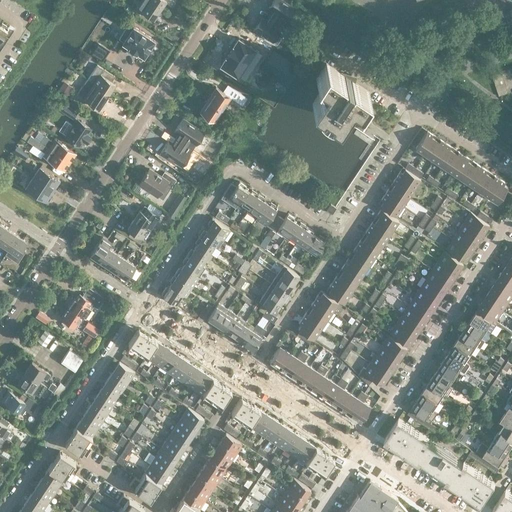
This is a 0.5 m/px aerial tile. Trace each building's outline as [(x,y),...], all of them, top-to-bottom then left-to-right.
[(155,17),(160,9),(146,0),(140,0),(136,7),(154,18),(152,20),(158,23),(160,20),(155,17)] [(146,0),(160,9),(165,2),(170,5),(172,2),(169,0),(146,0)] [(287,19),(294,8),(282,0),(273,0),(268,7),(273,10),(269,15),(279,22),(282,17),(287,19)] [(280,29),(276,27),(279,22),(269,15),(266,20),(262,17),(254,29),(272,41),(280,29)] [(0,40),(9,27),(2,23),(0,25),(0,24),(0,40)] [(144,57),(148,50),(155,40),(133,25),(132,27),(128,25),(119,38),(123,40),(122,42),(127,46),(129,47),(128,48),(136,53),(137,52),(144,57)] [(227,55),(221,64),(237,75),(238,74),(244,79),(261,53),(254,49),(255,48),(238,37),(232,46),(226,55),(227,55)] [(90,53),(102,61),(109,51),(97,43),(90,53)] [(279,79),(274,86),(284,92),(301,66),(274,48),(261,67),(279,79)] [(369,92),(355,82),(326,63),(316,78),(318,79),(318,80),(319,81),(319,82),(319,83),(320,83),(320,84),(321,85),(323,86),(312,103),(319,107),(318,109),(319,110),(320,112),(321,113),(323,114),(325,115),(327,116),(328,117),(330,117),(331,116),(338,120),(349,104),(351,105),(352,105),(353,106),(355,105),(356,105),(357,106),(359,107),(369,92)] [(111,81),(115,76),(103,68),(93,82),(109,93),(115,84),(111,81)] [(103,102),(109,93),(93,82),(90,87),(87,84),(84,88),(82,87),(77,93),(95,105),(99,100),(103,102)] [(247,98),(228,84),(223,91),(229,96),(242,105),(247,98)] [(229,96),(223,91),(216,87),(208,98),(222,107),(229,96)] [(214,119),(222,107),(208,98),(200,109),(203,111),(214,119)] [(77,111),(64,103),(60,109),(73,117),(77,111)] [(214,119),(203,111),(199,116),(211,124),(214,119)] [(88,134),(92,128),(77,118),(65,136),(80,146),(84,140),(87,142),(91,136),(88,134)] [(183,164),(202,134),(199,132),(200,130),(183,118),(175,130),(179,133),(176,137),(172,143),(168,140),(160,152),(178,163),(179,161),(183,164)] [(425,154),(435,138),(431,136),(432,134),(427,130),(415,147),(425,154)] [(75,153),(54,139),(53,141),(45,135),(40,142),(49,147),(70,161),(75,153)] [(49,147),(40,142),(34,137),(31,142),(45,152),(43,155),(64,169),(70,161),(49,147)] [(434,160),(445,142),(440,139),(439,141),(435,138),(425,154),(434,160)] [(443,166),(453,150),(449,148),(450,146),(445,142),(434,160),(443,166)] [(452,172),(463,154),(458,151),(457,153),(453,150),(443,166),(452,172)] [(461,178),(471,162),(467,160),(469,158),(463,154),(452,172),(461,178)] [(423,172),(416,167),(408,162),(405,167),(420,177),(423,172)] [(470,184),(481,166),(476,163),(475,165),(471,162),(461,178),(470,184)] [(479,190),(489,174),(485,172),(487,170),(481,166),(470,184),(479,190)] [(40,167),(33,176),(51,189),(54,185),(55,186),(60,180),(40,167)] [(420,177),(405,167),(402,172),(400,170),(397,176),(414,187),(420,178),(420,177)] [(157,195),(167,181),(172,185),(176,179),(164,171),(161,176),(149,168),(139,183),(157,195)] [(488,196),(499,178),(494,175),(493,177),(489,174),(479,190),(488,196)] [(51,189),(33,176),(27,186),(45,198),(47,199),(51,193),(49,192),(51,189)] [(414,187),(397,176),(393,181),(395,182),(393,186),(408,196),(414,187)] [(505,191),(507,187),(503,184),(505,182),(499,178),(488,196),(497,202),(505,191)] [(231,182),(220,198),(235,208),(237,206),(247,190),(244,188),(246,186),(239,181),(236,186),(231,182)] [(408,196),(393,186),(390,190),(388,188),(385,194),(402,205),(408,196)] [(249,208),(258,194),(252,189),(250,191),(247,190),(237,206),(240,208),(242,204),(248,208),(249,208)] [(502,205),(510,194),(505,191),(497,202),(502,205)] [(256,218),(266,202),(264,200),(265,198),(258,194),(249,208),(248,208),(246,212),(256,218)] [(402,205),(385,194),(381,199),(383,200),(380,204),(396,215),(402,205)] [(266,235),(267,233),(271,228),(279,216),(274,213),(278,207),(271,202),(269,204),(266,202),(256,218),(252,223),(261,229),(262,230),(261,231),(266,235)] [(332,213),(336,207),(330,203),(326,210),(332,213)] [(441,213),(445,208),(440,205),(437,211),(441,213)] [(149,229),(159,215),(147,207),(144,212),(140,209),(134,219),(149,229)] [(398,220),(394,217),(381,208),(377,214),(379,215),(377,219),(392,229),(398,220)] [(229,217),(219,210),(215,215),(226,222),(229,217)] [(492,218),(480,210),(476,215),(489,224),(492,218)] [(489,224),(476,215),(471,211),(464,221),(483,233),(489,224)] [(285,238),(296,222),(293,220),(294,218),(288,213),(284,219),(278,228),(284,232),(282,236),(285,238)] [(278,228),(284,219),(279,216),(271,228),(276,232),(278,228)] [(230,229),(212,217),(207,224),(209,225),(208,228),(224,239),(230,229)] [(140,243),(149,229),(134,219),(127,228),(131,230),(128,236),(140,243)] [(392,229),(377,219),(374,222),(372,221),(369,226),(386,238),(392,229)] [(483,233),(464,221),(458,230),(477,242),(483,233)] [(297,241),(307,226),(300,222),(299,224),(296,222),(285,238),(288,240),(291,237),(297,241)] [(0,242),(9,229),(0,223),(0,242)] [(304,250),(315,234),(312,232),(313,230),(307,226),(297,241),(303,245),(301,248),(304,250)] [(386,238),(369,226),(365,232),(367,233),(365,237),(380,247),(386,238)] [(224,239),(208,228),(206,231),(204,230),(199,236),(214,246),(218,239),(222,242),(224,239)] [(0,243),(8,249),(18,235),(9,229),(0,242),(0,243)] [(477,242),(458,230),(452,239),(471,251),(477,242)] [(316,254),(326,239),(319,234),(318,236),(315,234),(304,250),(307,253),(310,249),(316,254)] [(18,255),(27,241),(18,235),(8,249),(18,255)] [(210,252),(214,246),(199,236),(195,243),(197,244),(195,247),(211,258),(213,255),(210,252)] [(380,247),(365,237),(362,240),(360,239),(357,244),(374,256),(380,247)] [(471,251),(452,239),(446,248),(464,260),(471,251)] [(99,261),(108,247),(99,241),(90,255),(99,261)] [(374,256),(357,244),(353,250),(355,251),(353,255),(368,265),(374,256)] [(108,267),(117,253),(108,247),(99,261),(108,267)] [(211,258),(195,247),(193,250),(191,249),(187,255),(201,265),(206,259),(209,261),(211,258)] [(463,263),(444,250),(438,260),(457,272),(463,263)] [(117,273),(126,259),(117,253),(108,267),(117,273)] [(205,268),(201,265),(187,255),(182,262),(184,263),(182,266),(198,277),(205,268)] [(368,265),(353,255),(350,259),(348,257),(345,263),(362,274),(368,265)] [(126,279),(135,265),(126,259),(117,273),(126,279)] [(457,272),(438,260),(432,269),(451,281),(457,272)] [(307,269),(297,262),(293,267),(304,274),(307,269)] [(362,274),(345,263),(341,268),(343,269),(341,273),(356,283),(362,274)] [(511,265),(508,263),(502,272),(511,278),(511,265)] [(299,275),(283,264),(277,274),(293,284),(299,275)] [(198,277),(182,266),(180,269),(178,268),(174,274),(189,284),(188,284),(192,286),(198,277)] [(451,281),(432,269),(426,278),(445,290),(451,281)] [(64,271),(61,276),(72,284),(75,279),(64,271)] [(511,278),(502,272),(496,281),(511,291),(511,278)] [(356,283),(341,273),(338,277),(336,275),(333,280),(350,292),(356,283)] [(184,290),(188,284),(189,284),(174,274),(170,281),(172,282),(170,285),(186,296),(188,293),(184,290)] [(293,284),(277,274),(271,283),(287,293),(293,284)] [(246,279),(240,275),(234,285),(240,288),(246,279)] [(445,290),(426,278),(420,287),(439,299),(445,290)] [(350,292),(333,280),(329,286),(331,287),(328,291),(344,302),(350,292)] [(511,296),(511,291),(496,281),(490,290),(508,302),(511,296)] [(287,293),(271,283),(265,292),(281,302),(287,293)] [(186,296),(170,285),(168,288),(166,287),(161,293),(176,303),(180,297),(184,299),(186,296)] [(71,300),(68,305),(69,306),(68,307),(82,316),(85,318),(92,308),(91,308),(93,305),(97,308),(104,298),(88,287),(81,297),(78,294),(76,297),(75,297),(72,301),(71,300)] [(439,299),(420,287),(414,296),(433,308),(439,299)] [(508,302),(490,290),(484,299),(502,311),(508,302)] [(338,301),(323,291),(320,295),(318,294),(314,299),(332,311),(338,301)] [(281,302),(265,292),(259,301),(275,312),(281,302)] [(433,308),(414,296),(408,305),(427,317),(433,308)] [(332,311),(314,299),(311,304),(313,306),(310,309),(326,320),(332,311)] [(502,311),(484,299),(478,308),(496,320),(502,311)] [(217,324),(227,308),(218,302),(208,318),(217,324)] [(366,311),(370,305),(366,302),(362,308),(366,311)] [(427,317),(408,305),(402,314),(421,326),(427,317)] [(74,328),(82,316),(68,307),(61,317),(69,322),(68,324),(74,328)] [(202,321),(209,311),(205,308),(203,307),(196,318),(202,321)] [(373,315),(377,310),(372,307),(369,313),(373,315)] [(226,330),(236,314),(227,308),(217,324),(226,330)] [(277,317),(266,309),(263,313),(275,320),(277,317)] [(326,320),(310,309),(308,313),(306,312),(302,317),(320,329),(326,320)] [(50,317),(39,310),(36,316),(46,323),(50,317)] [(492,321),(484,315),(476,310),(471,318),(479,324),(487,329),(492,321)] [(235,336),(245,320),(236,314),(226,330),(235,336)] [(421,326),(402,314),(396,323),(415,335),(421,326)] [(320,329),(302,317),(299,322),(301,324),(298,328),(302,330),(313,338),(314,338),(320,329)] [(487,329),(479,324),(471,318),(465,326),(481,337),(487,329)] [(101,329),(88,320),(82,328),(95,338),(101,329)] [(244,342),(254,326),(245,320),(235,336),(244,342)] [(415,335),(396,323),(390,332),(408,344),(415,335)] [(253,348),(264,332),(254,326),(244,342),(253,348)] [(481,337),(465,326),(460,334),(476,345),(481,337)] [(136,331),(128,343),(137,350),(146,355),(146,356),(157,340),(151,336),(138,327),(137,330),(136,331)] [(46,345),(53,335),(44,329),(37,339),(46,345)] [(313,338),(302,330),(299,335),(310,343),(313,338)] [(476,345),(460,334),(455,342),(471,353),(476,345)] [(407,347),(388,335),(382,344),(400,356),(407,347)] [(344,345),(348,339),(344,336),(340,342),(344,345)] [(146,355),(145,356),(146,357),(153,361),(164,344),(157,340),(146,356),(146,355)] [(350,349),(354,343),(350,340),(346,346),(350,349)] [(280,368),(290,352),(283,348),(285,345),(278,341),(276,345),(279,347),(269,361),(280,368)] [(471,353),(455,342),(450,350),(466,361),(471,353)] [(164,344),(153,361),(160,366),(171,349),(164,344)] [(400,356),(382,344),(376,353),(394,365),(400,356)] [(75,370),(83,357),(69,348),(61,361),(75,370)] [(171,349),(160,366),(166,371),(178,354),(171,349)] [(290,374),(304,352),(301,350),(297,357),(290,352),(280,368),(290,374)] [(466,361),(450,350),(444,358),(460,369),(466,361)] [(300,381),(310,366),(303,361),(308,355),(304,352),(290,374),(300,381)] [(394,365),(376,353),(370,362),(388,374),(394,365)] [(127,364),(131,358),(124,354),(120,359),(127,364)] [(178,354),(166,371),(174,375),(185,358),(178,354)] [(134,368),(138,363),(131,358),(127,364),(134,368)] [(185,358),(174,375),(181,380),(192,363),(185,358)] [(460,369),(444,358),(439,367),(455,377),(460,369)] [(49,374),(45,371),(45,370),(32,361),(25,371),(38,380),(41,376),(46,379),(49,374)] [(135,372),(119,361),(113,369),(129,380),(135,372)] [(388,374),(370,362),(366,368),(363,367),(358,374),(368,384),(374,378),(382,384),(388,374)] [(192,363),(181,380),(188,385),(199,368),(192,363)] [(310,388),(324,366),(321,363),(317,370),(310,366),(300,381),(310,388)] [(320,394),(330,379),(323,374),(328,368),(324,366),(310,388),(320,394)] [(455,377),(439,367),(433,375),(449,385),(455,377)] [(199,368),(188,385),(195,389),(206,372),(199,368)] [(129,380),(113,369),(108,377),(124,388),(129,380)] [(43,384),(38,380),(25,371),(18,382),(31,391),(39,396),(46,385),(43,384)] [(206,372),(195,389),(202,394),(203,393),(202,393),(213,377),(206,372)] [(449,385),(433,375),(428,383),(444,393),(449,385)] [(124,388),(108,377),(103,385),(119,396),(124,388)] [(213,377),(202,393),(203,393),(211,399),(221,405),(230,392),(231,389),(219,381),(218,381),(213,377)] [(330,401),(344,379),(341,377),(337,383),(330,379),(320,394),(330,401)] [(340,408),(350,392),(343,388),(348,381),(344,379),(330,401),(340,408)] [(52,382),(48,388),(52,391),(56,385),(52,382)] [(58,395),(64,385),(60,382),(54,392),(58,395)] [(444,393),(428,383),(423,391),(439,401),(444,393)] [(119,396),(103,385),(97,394),(113,404),(119,396)] [(27,408),(33,399),(22,392),(19,397),(8,390),(2,400),(7,403),(5,406),(12,411),(14,408),(18,411),(22,405),(27,408)] [(350,414),(364,392),(361,390),(357,397),(350,392),(340,408),(350,414)] [(439,401),(423,391),(417,399),(433,409),(439,401)] [(360,421),(370,406),(363,401),(368,394),(364,392),(350,414),(360,421)] [(150,404),(155,397),(149,393),(145,400),(150,404)] [(113,404),(97,394),(92,402),(108,412),(113,404)] [(240,398),(231,412),(240,418),(249,424),(260,408),(254,405),(254,404),(241,396),(240,398)] [(158,409),(163,402),(157,398),(152,405),(158,409)] [(433,409),(417,399),(412,407),(428,418),(433,409)] [(108,412),(92,402),(87,410),(103,420),(108,412)] [(144,413),(148,406),(143,403),(138,410),(144,413)] [(202,414),(206,408),(198,403),(195,409),(202,414)] [(188,407),(182,415),(198,426),(204,418),(188,407)] [(151,418),(156,411),(151,408),(146,415),(151,418)] [(209,418),(213,413),(206,408),(202,414),(209,418)] [(249,424),(248,425),(255,430),(267,413),(260,408),(249,424)] [(103,420),(87,410),(81,418),(97,428),(103,420)] [(511,415),(506,411),(500,420),(504,422),(505,422),(511,426),(511,415)] [(267,413),(255,430),(262,434),(274,418),(267,413)] [(182,415),(177,423),(193,434),(198,426),(182,415)] [(81,418),(76,426),(92,437),(92,436),(97,428),(81,418)] [(274,418),(262,434),(269,439),(281,422),(274,418)] [(409,455),(423,434),(399,418),(385,439),(392,444),(394,442),(403,448),(401,450),(409,455)] [(230,432),(234,427),(227,422),(223,428),(230,432)] [(281,422),(269,439),(277,444),(288,427),(281,422)] [(511,426),(505,422),(504,422),(499,430),(507,435),(511,438),(511,426)] [(177,423),(172,431),(188,442),(193,434),(177,423)] [(129,436),(133,429),(128,425),(123,432),(129,436)] [(73,430),(65,442),(67,444),(86,456),(91,448),(92,447),(87,444),(92,437),(76,426),(73,430)] [(237,437),(241,432),(234,427),(230,432),(237,437)] [(288,427),(277,444),(284,449),(295,432),(288,427)] [(136,441),(141,434),(136,430),(131,437),(136,441)] [(511,445),(511,438),(507,435),(499,430),(494,438),(510,448),(511,445)] [(172,431),(166,440),(182,450),(188,442),(172,431)] [(243,444),(226,432),(220,441),(237,452),(243,444)] [(295,432),(284,449),(291,453),(302,436),(295,432)] [(445,451),(429,440),(430,439),(423,434),(409,455),(416,460),(418,458),(434,468),(451,480),(450,482),(458,487),(472,466),(464,461),(463,463),(445,451)] [(122,445),(127,438),(122,435),(117,442),(122,445)] [(302,436),(291,453),(298,458),(309,441),(302,436)] [(510,448),(494,438),(489,446),(505,456),(510,448)] [(130,451),(135,443),(130,440),(125,447),(130,451)] [(166,440),(161,448),(177,458),(182,450),(166,440)] [(237,452),(220,441),(215,449),(232,460),(237,452)] [(309,441),(298,458),(305,463),(306,462),(305,462),(316,446),(309,441)] [(316,446),(305,462),(306,462),(314,468),(324,474),(334,458),(322,449),(316,446)] [(505,456),(489,446),(483,454),(499,465),(505,456)] [(114,458),(117,453),(110,448),(106,454),(114,458)] [(161,448),(155,456),(171,466),(177,458),(161,448)] [(232,460),(215,449),(209,457),(226,468),(232,460)] [(51,462),(48,467),(64,478),(70,470),(75,473),(80,464),(59,450),(51,462)] [(123,465),(127,460),(120,455),(116,460),(123,465)] [(155,456),(150,464),(166,474),(171,466),(155,456)] [(226,468),(209,457),(204,465),(221,476),(226,468)] [(145,472),(144,472),(160,483),(161,483),(166,474),(150,464),(145,472)] [(221,476),(204,465),(199,473),(216,484),(221,476)] [(482,503),(496,482),(472,466),(458,487),(465,492),(466,490),(475,496),(474,498),(482,503)] [(64,478),(48,467),(43,475),(59,485),(64,478)] [(76,472),(71,480),(83,488),(88,480),(76,472)] [(134,476),(129,485),(150,499),(160,483),(144,472),(140,479),(135,476),(134,476)] [(305,482),(308,477),(301,472),(298,477),(305,482)] [(216,484),(199,473),(193,481),(210,492),(216,484)] [(59,485),(43,475),(38,483),(54,493),(59,485)] [(312,487),(315,481),(308,477),(305,482),(312,487)] [(311,489),(294,478),(288,486),(305,497),(311,489)] [(408,511),(409,511),(397,498),(398,497),(380,485),(370,479),(359,495),(357,493),(344,511),(408,511)] [(210,492),(193,481),(188,489),(205,500),(210,492)] [(54,493),(38,483),(33,491),(49,501),(54,493)] [(90,494),(93,489),(86,484),(83,489),(90,494)] [(305,497),(288,486),(283,494),(300,505),(305,497)] [(205,500),(188,489),(183,496),(200,508),(205,500)] [(511,511),(511,493),(506,489),(492,510),(494,511),(511,511)] [(49,501),(33,491),(27,499),(43,510),(49,501)] [(99,501),(103,495),(96,491),(92,496),(99,501)] [(123,505),(117,511),(140,511),(144,507),(123,493),(118,501),(118,502),(123,505)] [(295,511),(300,505),(283,494),(277,502),(292,511),(295,511)] [(197,511),(200,508),(183,496),(172,511),(197,511)] [(80,509),(85,502),(79,498),(75,505),(80,509)] [(41,511),(43,510),(27,499),(22,507),(29,511),(41,511)] [(292,511),(277,502),(272,510),(275,511),(292,511)]
